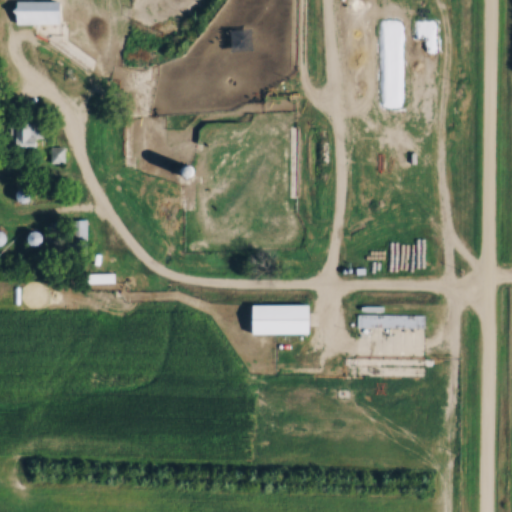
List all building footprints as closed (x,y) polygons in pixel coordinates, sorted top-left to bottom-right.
[(63,1),(9,1),(9,25),(63,25),(63,1)] [(423,116),(423,42),(400,42),(399,115),(423,116)] [(42,123),(15,123),(15,150),(42,150),(42,123)] [(61,162),(61,149),(50,149),(50,162),(61,162)] [(175,174),(207,181),(209,170),(178,164),(175,174)] [(50,240),(46,229),(21,237),(25,248),(50,240)] [(250,334),(313,334),(313,305),(250,305),(250,334)] [(357,314),(357,327),(425,327),(425,314),(357,314)]
